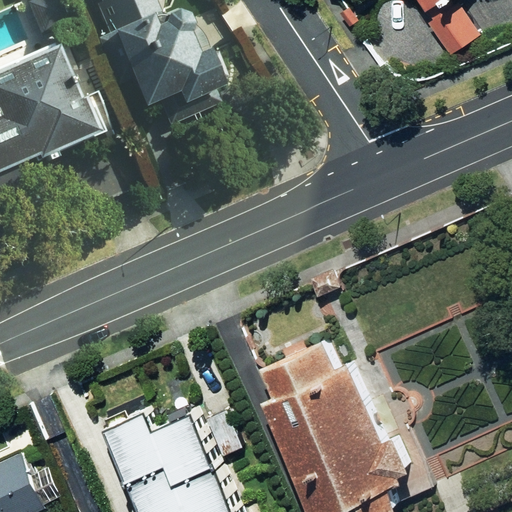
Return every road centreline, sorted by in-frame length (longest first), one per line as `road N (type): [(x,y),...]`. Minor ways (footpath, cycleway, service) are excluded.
road 1 (unclassified): [(0,342),(389,172)]
road 2 (residential): [(389,172),(274,0)]
road 3 (unclassified): [(389,172),(511,119)]
